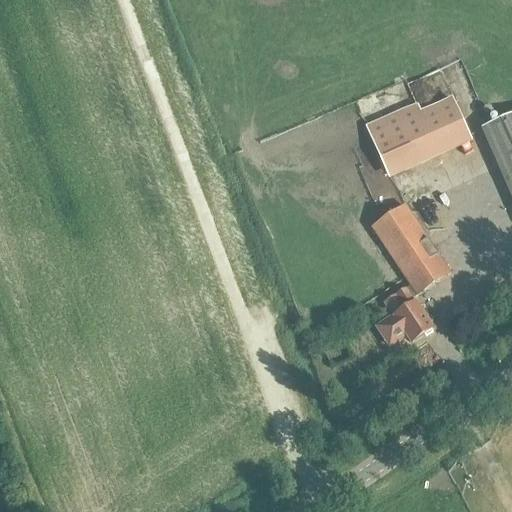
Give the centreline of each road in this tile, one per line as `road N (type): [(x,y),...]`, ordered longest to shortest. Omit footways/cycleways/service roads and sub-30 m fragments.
road 1 (track): [(323,501),(295,451),(126,0)]
road 2 (tertiary): [(307,511),(511,375)]
